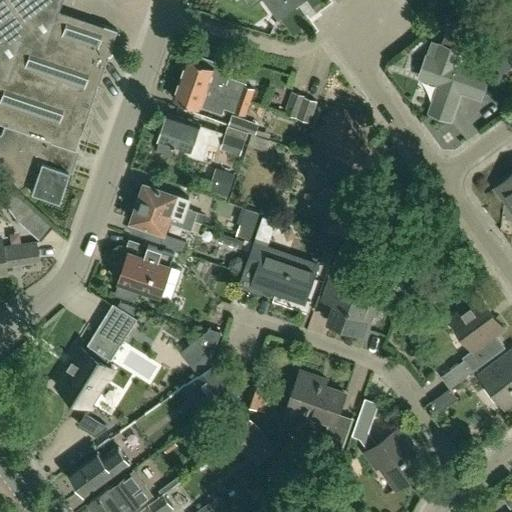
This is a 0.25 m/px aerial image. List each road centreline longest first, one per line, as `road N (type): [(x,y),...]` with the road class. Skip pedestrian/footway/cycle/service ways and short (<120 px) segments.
road 1 (unclassified): [(0,332),(71,277),(81,259),(162,20)]
road 2 (residential): [(465,483),(378,365),(241,315)]
road 3 (residential): [(162,20),(295,55),(336,35)]
road 4 (residential): [(439,179),(336,35)]
road 5 (residential): [(511,281),(439,179)]
